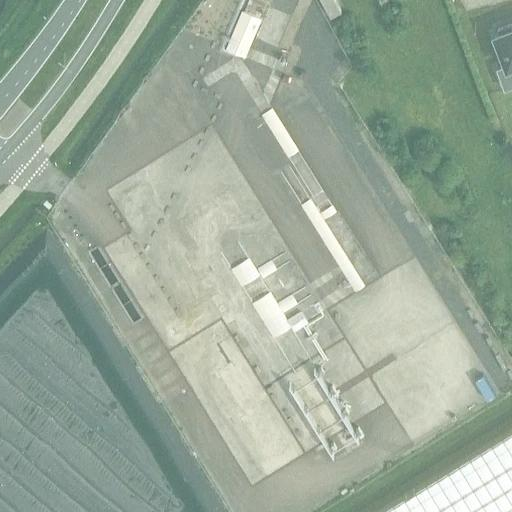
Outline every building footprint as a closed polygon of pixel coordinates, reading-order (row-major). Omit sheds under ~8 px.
[(335,0),(321,0),(330,17),(341,11),(335,0)] [(229,50),(248,55),(258,15),(239,10),(229,50)] [(511,23),(497,29),(499,33),(495,35),(507,66),(511,64),(511,23)] [(176,96),(192,64),(170,53),(154,85),(176,96)] [(0,511),(204,511),(64,262),(46,247),(37,251),(14,280),(17,270),(0,290),(0,511)] [(252,258),(235,265),(243,284),(259,277),(252,258)] [(294,455),(350,431),(302,319),(342,275),(295,295),(283,269),(275,272),(277,274),(273,275),(257,293),(248,285),(261,315),(176,351),(194,394),(205,382),(188,366),(275,329),(285,353),(253,367),(273,415),(268,417),(277,439),(269,443),(279,452),(257,477),(243,464),(250,481),(297,461),(294,455)] [(511,511),(511,430),(409,493),(377,511),(511,511)]
